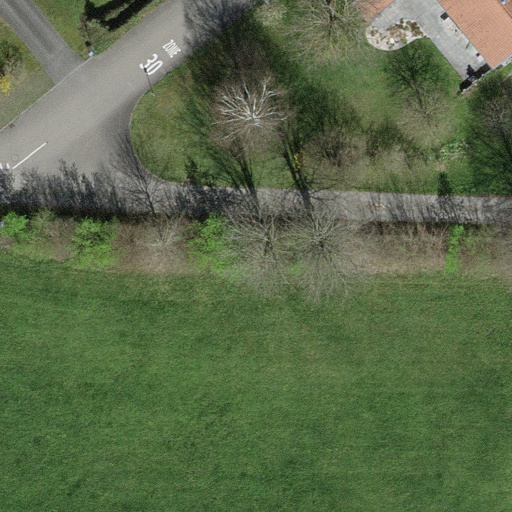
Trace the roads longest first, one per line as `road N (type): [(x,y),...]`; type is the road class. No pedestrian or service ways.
road 1 (residential): [(511,216),(48,201)]
road 2 (residential): [(261,0),(48,201)]
